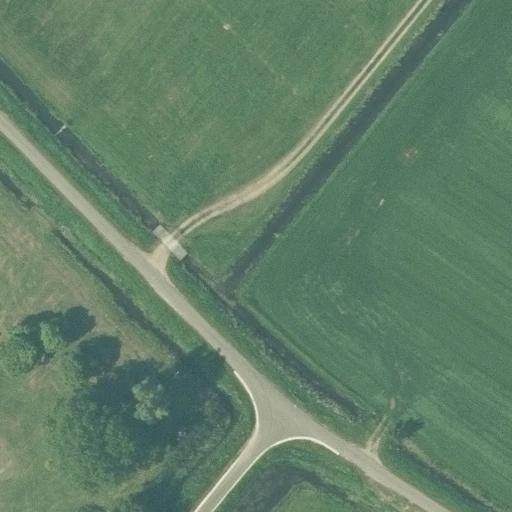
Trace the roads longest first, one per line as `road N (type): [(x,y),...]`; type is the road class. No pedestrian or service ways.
road 1 (unclassified): [(284,415),(0,120)]
road 2 (unclassified): [(436,511),(284,415)]
road 3 (unclassified): [(203,511),(284,415)]
